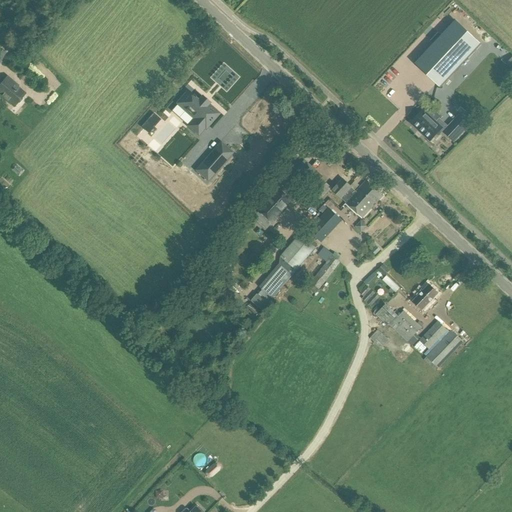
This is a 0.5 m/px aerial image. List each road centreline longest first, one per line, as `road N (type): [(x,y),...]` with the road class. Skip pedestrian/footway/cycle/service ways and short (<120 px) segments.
road 1 (secondary): [(511,292),(200,0)]
road 2 (track): [(253,511),(318,439),(356,364),(364,333),(355,282),(428,214)]
